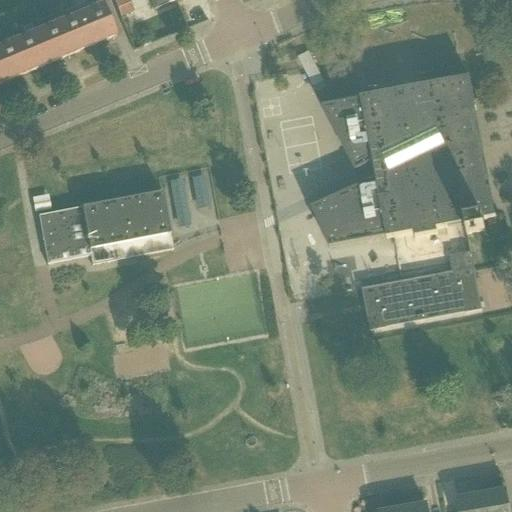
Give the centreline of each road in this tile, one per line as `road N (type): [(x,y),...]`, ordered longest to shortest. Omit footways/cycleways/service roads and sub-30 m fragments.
road 1 (residential): [(0,135),(243,44)]
road 2 (residential): [(324,488),(511,454)]
road 3 (residential): [(191,511),(324,488)]
road 4 (residential): [(243,44),(363,0)]
